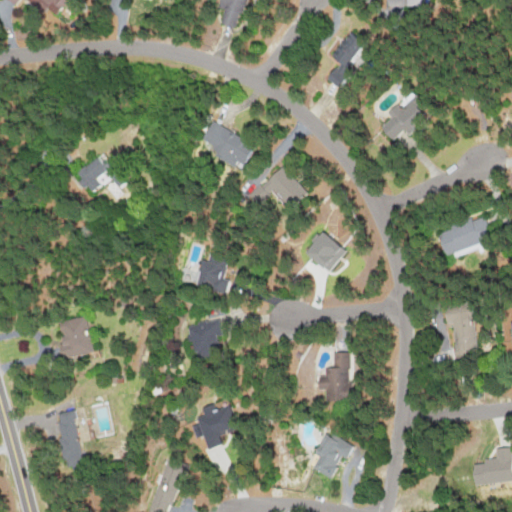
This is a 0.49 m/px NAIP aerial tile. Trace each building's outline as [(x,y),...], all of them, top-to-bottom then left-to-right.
[(18,0),(22,2),(23,0),(30,0),(53,15),(63,0),(18,0)] [(248,13),(251,0),(224,0),(223,3),(230,5),(225,22),(239,26),(243,12),(248,13)] [(345,87),(357,71),(353,69),(373,42),(354,28),(336,53),(343,58),(330,76),(345,87)] [(394,115),(395,116),(384,128),(397,139),(408,126),(415,132),(436,109),(416,91),(394,115)] [(263,142),(218,121),(209,141),(223,147),(218,156),(250,171),(263,142)] [(86,169),(100,189),(119,176),(127,187),(138,180),(120,154),(113,159),(109,153),(86,169)] [(293,209),(312,196),(289,165),(252,192),(261,205),(280,191),(293,209)] [(450,228),(456,250),(498,237),(492,215),(450,228)] [(336,271),(353,245),(330,230),(312,255),(336,271)] [(232,291),(235,278),(230,277),(234,260),(211,254),(203,284),(232,291)] [(462,351),(475,348),(469,310),(451,313),(453,322),(457,322),(462,351)] [(191,324),(193,333),(191,334),(194,345),(197,344),(200,354),(225,348),(221,334),(226,333),(221,317),(191,324)] [(70,342),(65,343),(68,357),(99,352),(93,318),(67,322),(70,342)] [(335,351),(336,366),(328,366),(328,374),(322,375),(322,388),(328,388),(328,400),(356,399),(355,350),(335,351)] [(228,443),(225,432),(242,427),(236,404),(221,408),(219,402),(205,406),(207,414),(199,416),(201,422),(195,424),(198,437),(207,434),(211,448),(228,443)] [(62,412),(63,420),(70,455),(86,452),(77,409),(62,412)] [(315,466),(335,477),(347,455),(352,457),(358,444),(329,429),(317,453),(321,455),(315,466)] [(511,445),(500,447),(501,456),(489,458),(489,462),(479,463),(482,484),(511,480),(511,445)] [(190,469),(168,461),(151,510),(154,511),(170,511),(174,504),(177,505),(190,469)]
